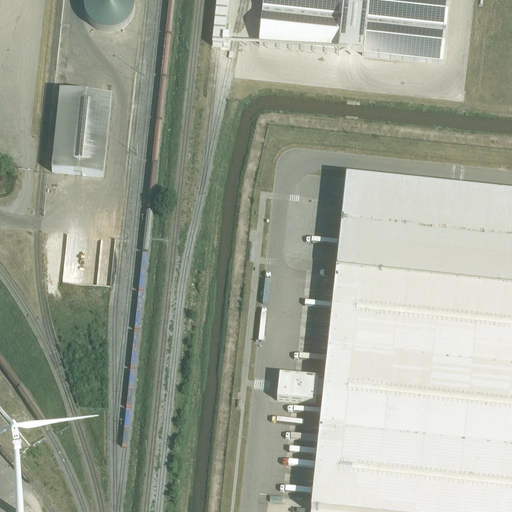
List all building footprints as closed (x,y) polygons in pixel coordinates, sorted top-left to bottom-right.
[(85,2),(85,3),(85,4),(85,5),(85,6),(86,7),(86,8),(86,9),(87,10),(87,11),(87,12),(88,12),(88,13),(88,14),(89,15),(90,16),(90,17),(91,17),(91,18),(92,19),(93,20),(94,20),(94,21),(95,21),(96,22),(97,23),(98,23),(99,23),(99,24),(100,24),(101,24),(102,25),(103,25),(104,25),(105,26),(106,26),(107,26),(108,26),(109,26),(110,26),(111,26),(112,26),(113,26),(114,25),(115,25),(116,25),(117,25),(117,24),(118,24),(119,24),(120,23),(121,23),(122,22),(123,22),(123,21),(124,21),(125,20),(126,19),(127,18),(128,17),(129,16),(129,15),(130,14),(130,13),(131,12),(131,11),(132,10),(132,9),(132,8),(133,7),(133,6),(133,5),(133,4),(133,3),(133,2),(133,1),(133,0),(85,0),(85,1),(85,2)] [(264,0),(259,46),(443,65),(449,0),(264,0)] [(60,93),(51,173),(103,179),(112,99),(60,93)] [(511,511),(511,198),(345,181),(324,387),(318,386),(318,381),(279,377),(277,401),(316,405),(316,403),(322,404),(310,511),(511,511)] [(7,511),(32,511),(31,509),(30,507),(28,505),(25,504),(23,503),(20,503),(17,503),(15,504),(13,505),(10,507),(9,509),(7,511)]
